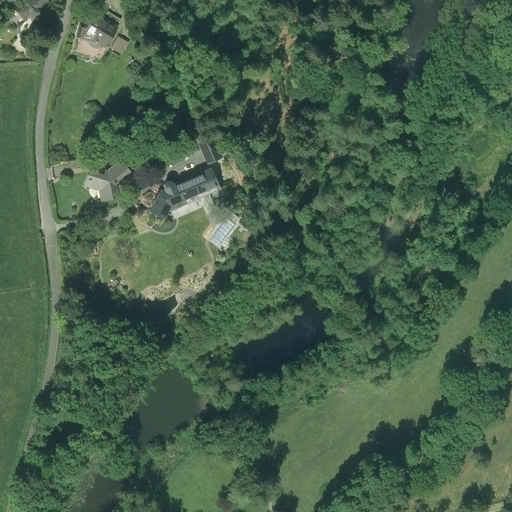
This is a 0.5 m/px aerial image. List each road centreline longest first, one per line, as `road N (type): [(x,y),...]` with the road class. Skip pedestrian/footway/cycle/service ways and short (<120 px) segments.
road 1 (track): [(466,0),(487,56),(398,270),(360,316),(337,310),(291,269),(308,204),(310,104),(327,38),(360,0)]
road 2 (unclassified): [(67,0),(38,141),(56,275),(54,347),(10,511)]
